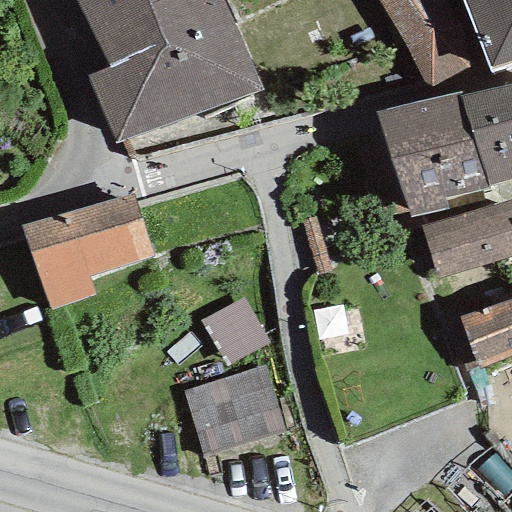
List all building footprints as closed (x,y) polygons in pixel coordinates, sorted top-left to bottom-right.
[(74,0),(110,67),(229,15),(221,0),(74,0)] [(472,67),(426,0),(374,0),(423,84),(432,88),(472,67)] [(511,0),(460,0),(490,73),(511,65),(511,0)] [(229,15),(110,67),(85,78),(114,145),(263,91),(229,15)] [(511,86),(463,97),(486,187),(511,179),(511,86)] [(461,90),(374,112),(407,218),(448,208),(444,198),(486,187),(463,97),(461,90)] [(131,192),(21,226),(48,311),(94,297),(88,276),(151,257),(131,192)] [(511,200),(420,229),(435,278),(511,255),(511,200)] [(242,298),(199,321),(225,367),(268,344),(242,298)] [(511,299),(460,319),(478,367),(511,354),(511,299)] [(264,367),(182,391),(201,457),(283,433),(264,367)]
